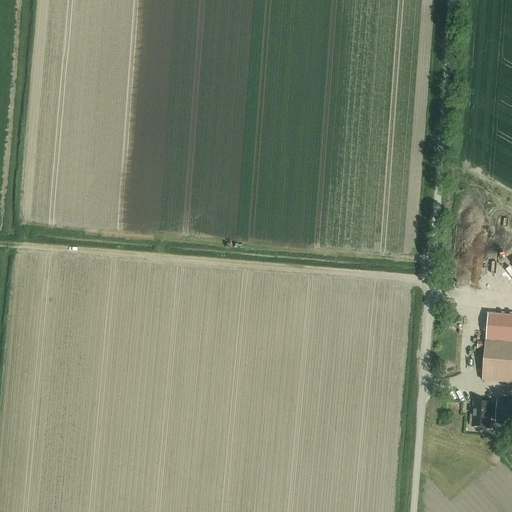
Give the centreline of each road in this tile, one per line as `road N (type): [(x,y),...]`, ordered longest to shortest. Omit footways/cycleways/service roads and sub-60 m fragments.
road 1 (unclassified): [(414,511),(451,0)]
road 2 (track): [(0,245),(431,280)]
